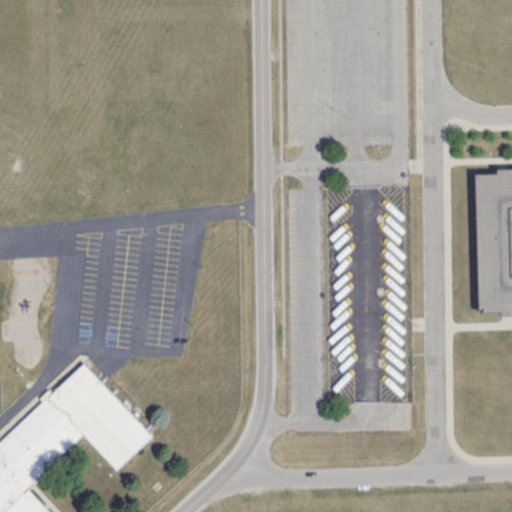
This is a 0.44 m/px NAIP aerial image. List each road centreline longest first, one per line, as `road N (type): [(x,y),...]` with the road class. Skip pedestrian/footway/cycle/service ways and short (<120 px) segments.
road 1 (residential): [(265,200),(265,380),(240,458)]
road 2 (residential): [(265,200),(262,0)]
